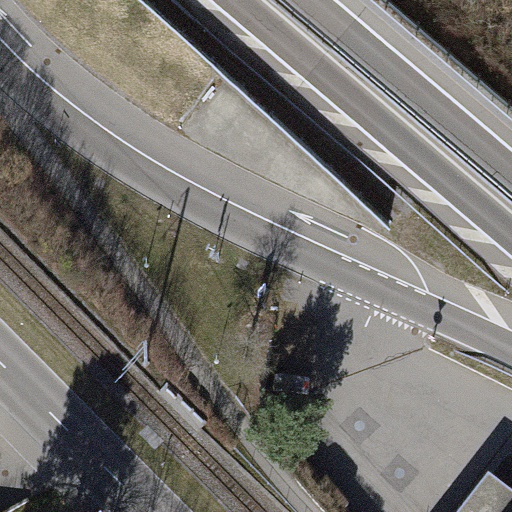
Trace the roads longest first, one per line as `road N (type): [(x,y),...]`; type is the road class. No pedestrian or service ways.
road 1 (trunk): [(0,67),(50,116),(148,180),(511,349)]
road 2 (trunk): [(232,0),(511,236)]
road 3 (trunk): [(511,171),(309,0)]
road 4 (secondary): [(151,511),(0,359)]
